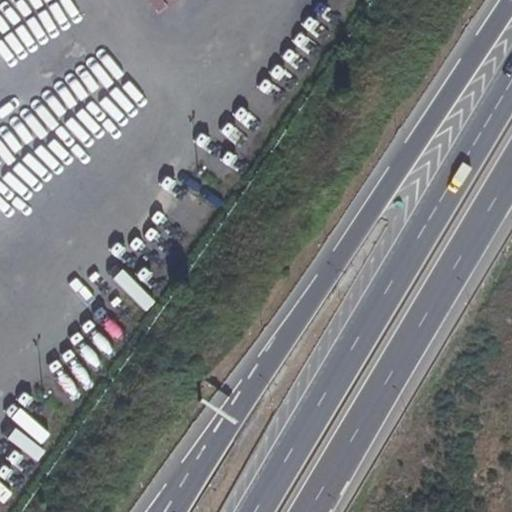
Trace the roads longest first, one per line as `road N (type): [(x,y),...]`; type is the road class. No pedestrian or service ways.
road 1 (trunk): [(511,6),(174,511)]
road 2 (primary): [(511,81),(256,511)]
road 3 (primary): [(312,511),(511,176)]
